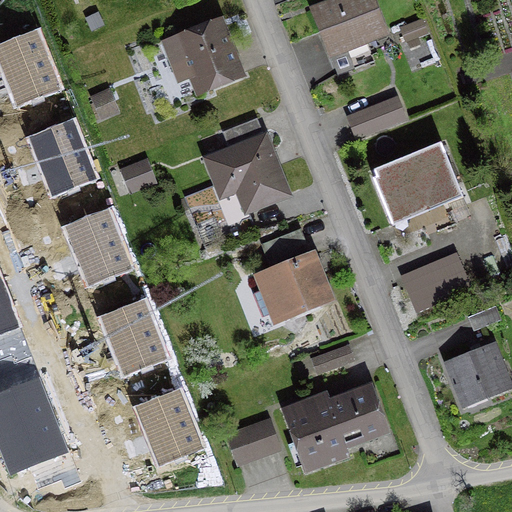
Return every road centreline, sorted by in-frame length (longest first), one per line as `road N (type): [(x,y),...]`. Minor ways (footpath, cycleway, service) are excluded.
road 1 (residential): [(438,485),(256,0)]
road 2 (residential): [(0,219),(121,511)]
road 3 (residential): [(231,511),(438,485)]
